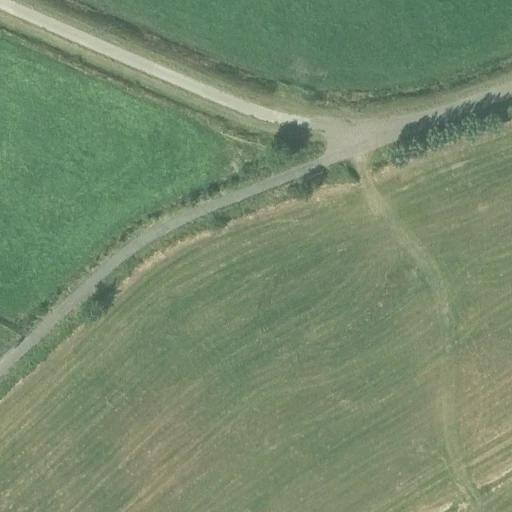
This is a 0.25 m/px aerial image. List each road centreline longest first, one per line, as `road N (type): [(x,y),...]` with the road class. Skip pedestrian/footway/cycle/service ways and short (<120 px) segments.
road 1 (unclassified): [(511,88),(398,126),(294,122),(0,1)]
road 2 (track): [(476,511),(380,244),(355,148)]
